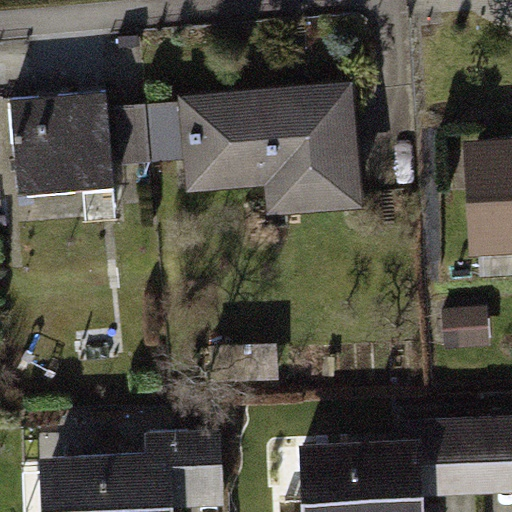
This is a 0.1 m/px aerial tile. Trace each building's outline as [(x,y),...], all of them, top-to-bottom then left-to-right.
[(356,206),(348,79),(172,91),(173,106),(144,107),(148,163),(185,159),(187,190),(261,185),(263,213),(356,206)] [(104,80),(0,87),(0,98),(7,197),(113,190),(111,166),(148,163),(144,107),(106,109),(104,80)] [(511,138),(460,141),(467,259),(511,256),(511,138)] [(395,438),(289,444),(292,511),(415,511),(415,501),(511,496),(511,414),(394,421),(395,438)] [(138,454),(34,459),(36,511),(170,511),(171,511),(218,509),(214,430),(138,433),(138,454)]
